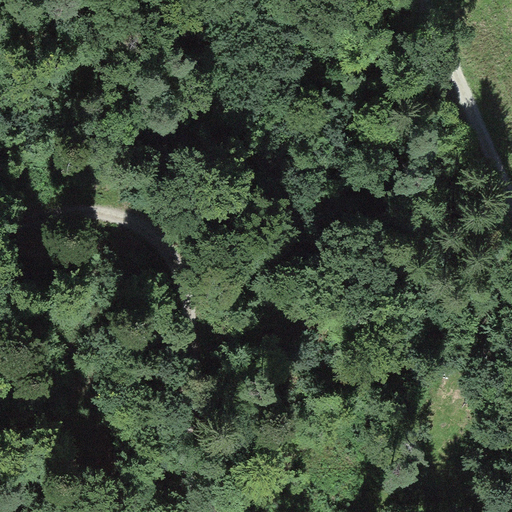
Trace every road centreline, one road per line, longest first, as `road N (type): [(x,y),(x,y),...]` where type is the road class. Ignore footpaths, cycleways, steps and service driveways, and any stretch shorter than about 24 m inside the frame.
road 1 (track): [(194,511),(190,273),(161,228),(99,200),(46,206),(0,225)]
road 2 (track): [(511,206),(428,0)]
